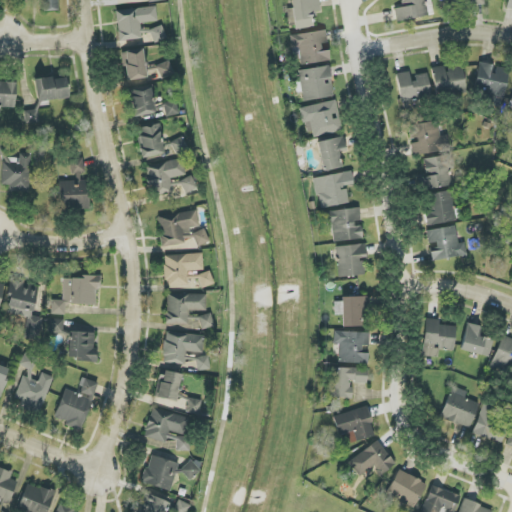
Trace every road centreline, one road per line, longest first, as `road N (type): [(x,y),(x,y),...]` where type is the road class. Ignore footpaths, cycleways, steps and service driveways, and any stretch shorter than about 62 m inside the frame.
road 1 (residential): [(511,484),(425,443),(410,423),(400,203),(361,0)]
road 2 (residential): [(98,471),(121,377),(132,273),(82,0)]
road 3 (residential): [(511,30),(465,28),(370,46)]
road 4 (residential): [(125,234),(59,241),(0,232)]
